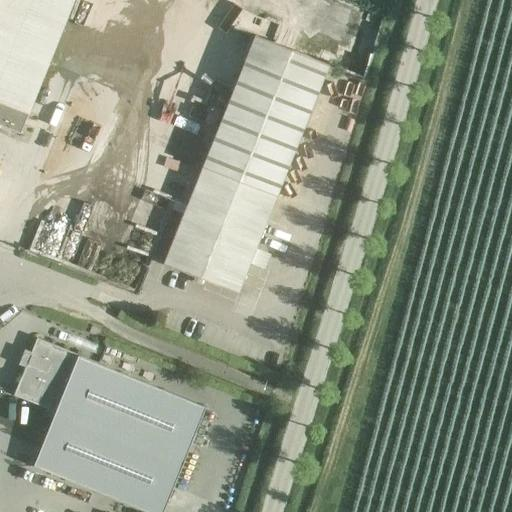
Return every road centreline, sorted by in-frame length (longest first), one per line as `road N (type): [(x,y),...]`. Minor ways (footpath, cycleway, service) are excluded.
road 1 (unclassified): [(269,511),(425,0)]
road 2 (unknown): [(0,272),(49,303),(153,343),(213,387),(210,424),(178,511)]
